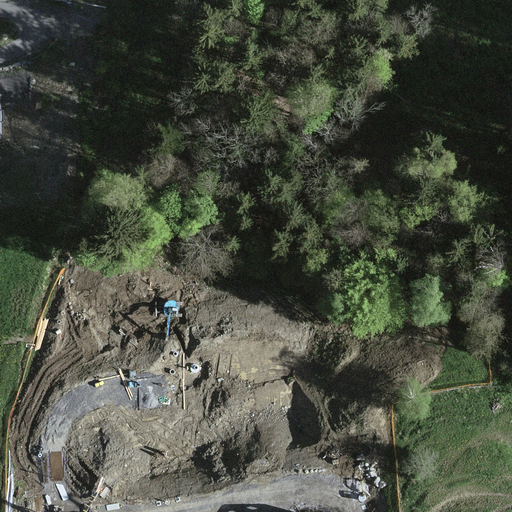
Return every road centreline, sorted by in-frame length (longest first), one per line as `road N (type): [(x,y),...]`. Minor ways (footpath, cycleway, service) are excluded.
road 1 (track): [(77,511),(56,489),(58,428),(81,400),(128,388)]
road 2 (track): [(348,511),(313,489),(181,511)]
